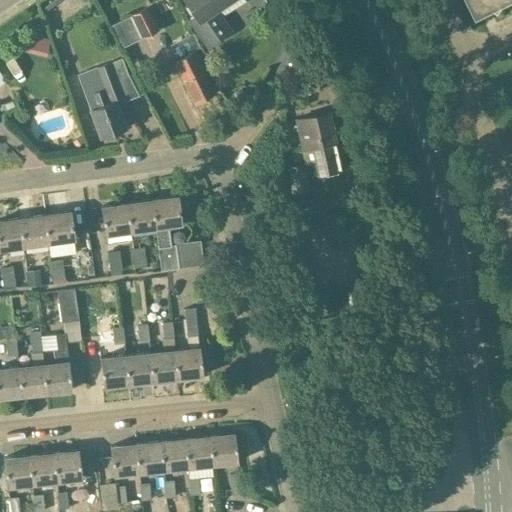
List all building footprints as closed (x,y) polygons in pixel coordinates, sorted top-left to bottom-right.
[(190,0),(187,3),(196,16),(190,20),(209,48),(225,36),(211,14),(231,0),(190,0)] [(470,0),(479,16),(511,0),(470,0)] [(110,26),(121,48),(159,30),(148,7),(110,26)] [(20,48),(44,54),(48,38),(24,32),(20,48)] [(215,92),(195,52),(174,62),(193,102),(215,92)] [(95,67),(103,90),(93,94),(98,107),(91,110),(101,138),(127,128),(117,102),(124,99),(116,80),(128,75),(122,57),(95,67)] [(345,109),(331,112),(331,111),(297,118),(306,161),(313,160),(316,174),(341,169),(335,142),(337,141),(335,130),(349,127),(345,109)] [(300,162),(288,166),(296,191),(308,187),(300,162)] [(178,197),(152,200),(155,228),(161,270),(179,268),(176,244),(171,245),(168,226),(182,224),(178,197)] [(321,231),(314,197),(295,201),(302,235),(321,231)] [(132,231),(155,228),(152,200),(128,204),(132,231)] [(106,235),(132,231),(128,204),(103,207),(106,235)] [(76,251),(74,239),(71,212),(45,215),(49,243),(50,254),(76,251)] [(24,246),(49,243),(45,215),(20,219),(24,246)] [(0,249),(24,246),(20,219),(0,221),(0,249)] [(176,244),(179,268),(204,265),(200,240),(176,244)] [(147,266),(144,247),(131,248),(133,268),(147,266)] [(122,270),(120,250),(96,253),(98,272),(122,270)] [(75,258),(49,261),(51,279),(78,276),(75,258)] [(13,266),(0,267),(0,268),(2,286),(15,285),(13,266)] [(75,289),(58,291),(61,322),(78,320),(75,289)] [(184,309),(188,348),(175,350),(178,378),(203,375),(200,347),(199,347),(195,307),(184,309)] [(162,339),(163,351),(151,352),(154,380),(178,378),(175,350),(172,321),(162,322),(164,339),(162,339)] [(149,340),(147,324),(137,325),(139,341),(149,340)] [(111,343),(112,356),(101,358),(104,386),(130,383),(127,355),(126,355),(123,326),(120,326),(112,327),(114,343),(111,343)] [(30,353),(32,366),(20,367),(23,395),(47,392),(44,364),(43,364),(41,352),(43,352),(41,332),(30,333),(32,353),(30,353)] [(54,363),(44,364),(47,392),(72,389),(66,333),(55,335),(56,349),(53,350),(54,363)] [(7,356),(17,355),(15,339),(5,340),(7,356)] [(150,352),(138,354),(127,355),(130,383),(154,380),(151,352),(150,352)] [(0,397),(23,395),(20,367),(0,369),(0,397)] [(235,433),(210,436),(213,464),(238,461),(235,433)] [(189,467),(213,464),(210,436),(185,438),(189,467)] [(164,469),(189,467),(185,438),(161,441),(164,469)] [(140,472),(164,469),(161,441),(136,444),(140,472)] [(136,444),(111,446),(114,475),(140,472),(136,444)] [(79,450),(54,453),(57,481),(82,478),(79,450)] [(46,482),(57,481),(54,453),(29,456),(32,484),(46,482)] [(8,486),(20,485),(32,484),(29,456),(5,458),(8,486)] [(241,490),(239,473),(229,474),(231,492),(241,490)] [(200,494),(198,477),(188,478),(190,495),(200,494)] [(175,496),(174,480),(164,481),(165,497),(175,496)] [(151,499),(149,482),(139,483),(140,500),(151,499)] [(125,487),(116,488),(117,505),(127,504),(125,487)] [(69,508),(67,492),(57,493),(58,511),(86,511),(86,506),(69,508)] [(42,494),(33,496),(34,511),(38,511),(44,511),(43,496),(42,494)] [(20,511),(19,499),(18,497),(9,498),(10,511),(20,511)]
